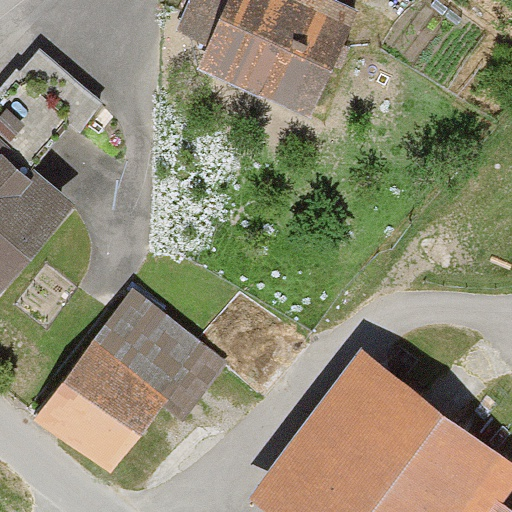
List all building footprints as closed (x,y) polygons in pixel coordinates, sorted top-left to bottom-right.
[(359,18),(315,0),(237,0),(203,82),(313,127),(359,18)] [(0,145),(31,171),(66,128),(80,140),(104,111),(41,58),(0,107),(0,145)] [(0,145),(0,304),(79,210),(31,171),(0,145)] [(224,368),(134,299),(38,424),(128,493),(224,368)] [(265,511),(511,511),(504,505),(511,493),(511,464),(366,357),(257,505),(265,511)]
